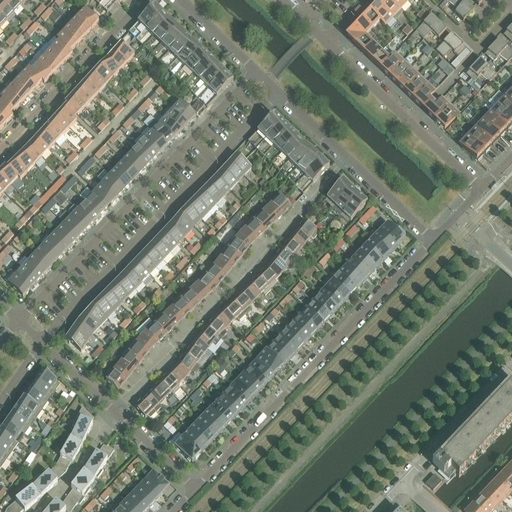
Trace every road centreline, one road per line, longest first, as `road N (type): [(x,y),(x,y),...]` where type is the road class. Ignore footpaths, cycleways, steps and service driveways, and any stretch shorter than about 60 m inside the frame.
road 1 (residential): [(433,238),(195,490)]
road 2 (residential): [(114,413),(348,159)]
road 3 (residential): [(42,344),(278,92)]
road 4 (residential): [(257,72),(18,321)]
road 5 (residential): [(481,190),(326,43)]
road 6 (residential): [(144,0),(0,152)]
road 7 (residential): [(403,481),(511,367)]
road 8 (residential): [(33,511),(75,471),(114,413)]
